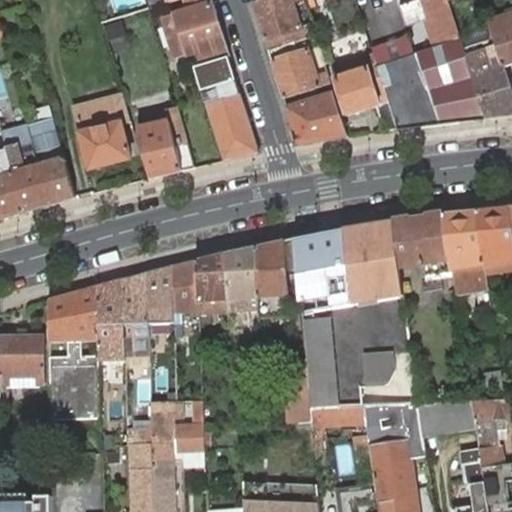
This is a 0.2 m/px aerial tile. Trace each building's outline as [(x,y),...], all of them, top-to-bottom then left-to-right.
[(306,40),(317,36),(314,26),(302,29),(294,3),(306,0),(305,0),(262,0),(254,3),(266,41),(272,39),(275,49),(296,42),(306,40)] [(305,0),(306,0),(309,10),(317,7),(314,0),(305,0)] [(387,65),(379,67),(399,130),(488,120),(471,67),(466,51),(461,39),(448,0),(419,0),(401,7),(408,26),(409,27),(428,20),(431,29),(437,47),(414,56),(413,55),(388,63),(387,65)] [(230,58),(212,3),(164,18),(169,37),(171,41),(174,51),(177,60),(201,51),(203,58),(194,61),(196,68),(230,58)] [(491,23),(497,42),(505,68),(511,65),(511,12),(508,14),(509,17),(491,23)] [(411,36),(431,29),(428,20),(409,27),(411,36)] [(285,99),(328,85),(332,84),(329,72),(324,74),(317,76),(309,50),(299,54),(297,47),(296,42),(275,49),(269,51),(273,61),(285,99)] [(471,67),(488,120),(511,117),(511,88),(505,68),(497,42),(471,49),(476,65),(471,67)] [(317,76),(324,74),(316,48),(309,50),(317,76)] [(322,50),(327,65),(332,63),(334,62),(333,60),(329,48),(322,50)] [(334,62),(332,63),(334,68),(375,55),(372,48),(333,60),(334,62)] [(378,107),(386,132),(399,130),(379,67),(375,55),(334,68),(337,79),(349,116),(378,107)] [(230,58),(196,68),(200,81),(204,91),(237,81),(236,75),(234,71),(230,58)] [(331,96),(288,109),(300,147),(349,137),(335,94),(332,84),(328,85),(331,96)] [(226,162),(261,154),(242,95),(208,106),(226,162)] [(122,124),(131,122),(123,96),(77,108),(80,118),(84,134),(93,168),(131,158),(122,124)] [(184,171),(197,169),(190,144),(180,111),(169,113),(171,122),(140,130),(152,179),(184,171)] [(26,214),(52,206),(40,166),(37,153),(22,157),(19,147),(16,136),(12,118),(0,121),(7,145),(9,151),(12,163),(15,173),(26,214)] [(32,138),(44,134),(45,140),(61,136),(56,119),(29,126),(31,132),(32,138)] [(52,206),(78,199),(67,159),(64,149),(61,136),(45,140),(44,134),(32,138),(37,153),(40,166),(52,206)] [(7,145),(0,147),(0,165),(12,163),(9,151),(7,145)] [(0,219),(0,221),(26,214),(15,173),(12,163),(0,165),(0,219)] [(511,209),(511,208),(479,211),(487,264),(489,274),(497,273),(505,272),(511,270),(511,209)] [(479,211),(445,214),(452,260),(453,269),(454,273),(457,294),(491,289),(489,274),(487,264),(479,211)] [(396,222),(402,267),(418,265),(427,264),(428,276),(442,274),(448,273),(454,273),(453,269),(452,260),(445,214),(396,222)] [(354,305),(405,297),(402,267),(396,222),(346,230),(354,305)] [(304,313),(354,305),(346,230),(297,240),(300,269),(304,313)] [(289,270),(300,269),(297,240),(288,242),(258,248),(260,297),(260,300),(261,309),(262,318),(276,317),(286,317),(292,316),(290,295),(289,270)] [(260,297),(258,248),(227,254),(230,301),(231,311),(243,310),(248,310),(261,309),(260,300),(260,297)] [(227,254),(199,261),(200,303),(201,312),(213,312),(218,312),(231,311),(230,301),(227,254)] [(199,261),(175,267),(176,323),(183,324),(183,320),(182,312),(195,312),(201,312),(200,303),(199,261)] [(175,267),(148,274),(151,324),(176,323),(175,267)] [(148,274),(124,280),(126,325),(127,345),(138,345),(138,355),(151,355),(152,353),(151,335),(151,324),(148,274)] [(124,280),(100,286),(101,342),(102,357),(102,362),(102,372),(103,385),(110,385),(110,361),(127,361),(127,345),(126,325),(124,280)] [(100,286),(51,300),(52,344),(69,343),(69,358),(52,358),(52,366),(53,408),(54,422),(103,420),(103,385),(102,372),(102,362),(102,357),(85,357),(84,342),(101,342),(100,286)] [(305,321),(306,335),(334,333),(333,318),(305,321)] [(306,335),(308,350),(336,347),(334,333),(306,335)] [(47,335),(1,336),(2,384),(2,400),(2,404),(10,404),(10,384),(10,376),(41,375),(41,383),(48,383),(47,335)] [(190,356),(203,355),(202,340),(189,341),(190,356)] [(308,350),(309,365),(337,362),(336,347),(308,350)] [(394,353),(366,354),(367,386),(388,385),(396,370),(394,353)] [(310,375),(311,380),(339,376),(337,362),(309,365),(310,375)] [(24,384),(41,383),(41,375),(10,376),(10,384),(16,384),(24,384)] [(311,395),(340,391),(339,376),(311,380),(311,390),(311,395)] [(289,390),(291,424),(312,422),(310,389),(289,390)] [(175,390),(156,390),(157,401),(176,400),(175,390)] [(331,408),(342,408),(340,391),(311,395),(312,409),(331,408)] [(511,399),(507,400),(473,401),(478,429),(481,450),(484,466),(504,463),(500,439),(509,439),(508,429),(508,419),(511,418),(511,399)] [(175,402),(154,403),(154,423),(154,433),(154,445),(155,461),(176,460),(176,451),(206,451),(205,431),(205,401),(195,401),(195,426),(175,427),(175,402)] [(473,401),(419,403),(424,436),(478,429),(473,401)] [(424,436),(419,403),(390,404),(365,405),(365,407),(366,413),(368,422),(367,423),(370,445),(407,440),(410,459),(411,459),(411,461),(427,459),(424,436)] [(366,413),(365,407),(359,408),(342,408),(331,408),(312,409),(313,419),(313,422),(368,422),(366,413)] [(154,445),(154,433),(135,434),(134,434),(134,445),(154,445)] [(407,440),(370,445),(376,485),(379,511),(417,511),(414,486),(411,461),(411,459),(410,459),(407,440)] [(134,445),(133,446),(134,511),(156,511),(155,461),(154,445),(134,445)] [(484,466),(481,450),(463,453),(468,482),(473,496),(475,496),(476,505),(477,511),(491,511),(488,494),(484,466)] [(124,451),(106,452),(108,465),(125,464),(124,451)] [(176,451),(176,460),(184,460),(185,470),(207,469),(206,451),(176,451)] [(176,460),(155,461),(156,511),(185,511),(184,460),(176,460)] [(488,494),(491,511),(503,511),(498,483),(508,481),(504,463),(484,466),(488,494)] [(379,511),(376,485),(337,489),(340,511),(379,511)] [(4,498),(4,511),(54,511),(55,497),(4,498)] [(322,511),(322,502),(246,499),(246,511),(322,511)]
